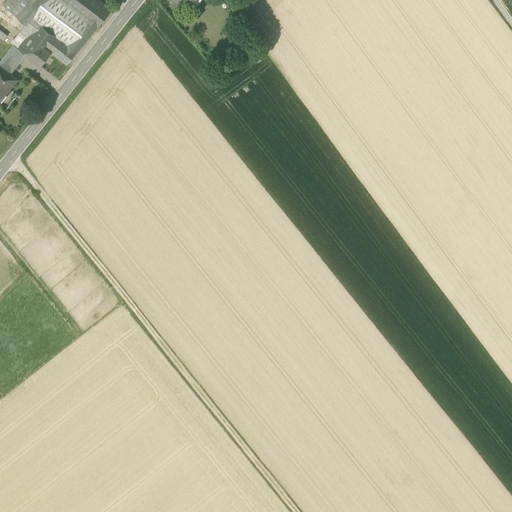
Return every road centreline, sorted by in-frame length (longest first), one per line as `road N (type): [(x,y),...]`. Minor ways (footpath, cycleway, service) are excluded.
road 1 (track): [(10,158),(294,511)]
road 2 (tertiary): [(0,172),(138,0)]
